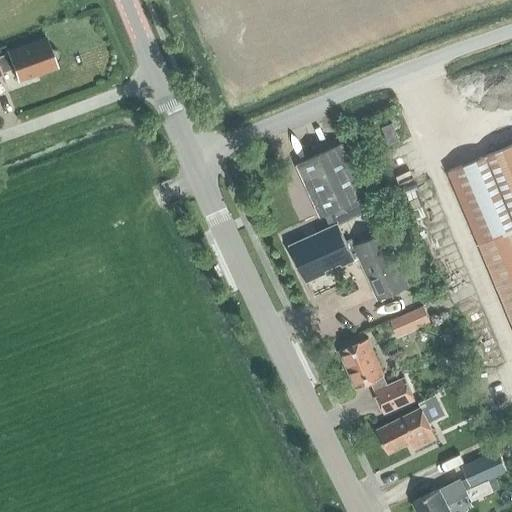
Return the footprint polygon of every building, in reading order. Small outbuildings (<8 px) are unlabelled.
[(59,54),(56,50),(53,49),(50,50),(46,39),(0,54),(0,74),(1,74),(1,72),(12,68),(16,81),(40,73),(39,69),(55,64),(54,61),(55,60),(56,59),(58,58),(59,54)] [(399,139),(391,120),(380,124),(388,143),(399,139)] [(367,195),(342,141),(294,163),(319,217),(367,195)] [(511,143),(447,171),(511,325),(511,143)] [(407,285),(383,232),(354,245),(378,299),(407,285)] [(428,321),(421,306),(390,320),(397,335),(428,321)] [(387,385),(366,337),(339,349),(355,385),(369,379),(384,414),(414,400),(404,377),(387,385)] [(412,451),(437,438),(420,406),(375,429),(388,454),(408,443),(412,451)] [(469,487),(510,468),(500,446),(459,465),(466,479),(469,487)] [(467,494),(470,501),(493,491),(488,480),(470,488),(469,487),(466,479),(439,492),(438,489),(410,502),(415,511),(449,511),(446,505),(467,494)]
